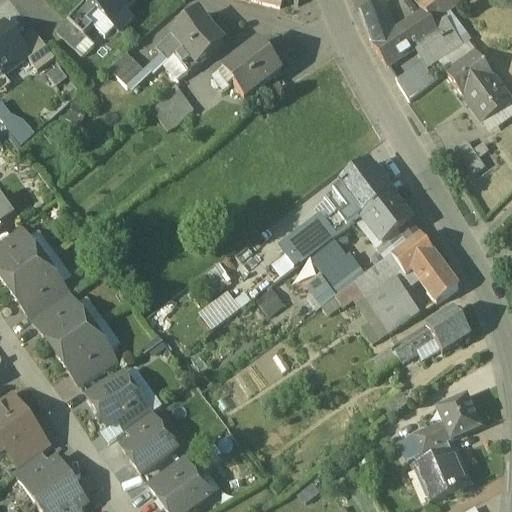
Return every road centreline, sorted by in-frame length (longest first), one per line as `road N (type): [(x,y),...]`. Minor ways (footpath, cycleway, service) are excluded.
road 1 (tertiary): [(511,367),(466,250),(340,28)]
road 2 (residential): [(0,339),(122,511)]
road 3 (residential): [(198,0),(318,36),(340,28)]
